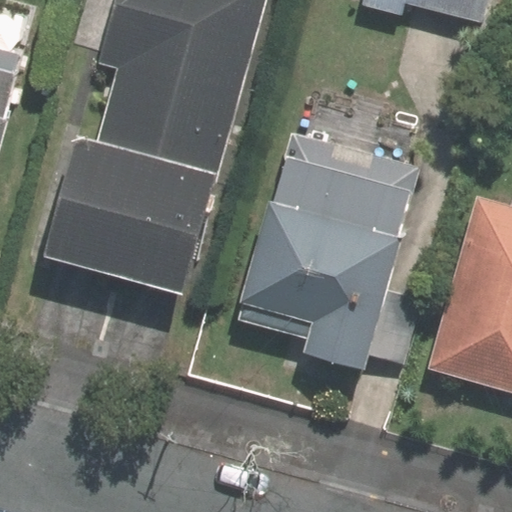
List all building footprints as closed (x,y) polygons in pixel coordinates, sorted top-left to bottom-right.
[(221,167),(267,0),(128,0),(113,59),(130,64),(110,137),(97,134),(65,247),(214,289),(246,175),(221,167)] [(502,0),(379,0),(403,7),(405,0),(431,0),(497,19),(502,0)] [(0,174),(28,75),(0,67),(0,174)] [(421,168),(300,135),(252,310),(327,332),(322,348),(376,363),(379,352),(402,359),(420,297),(396,291),(411,233),(403,231),(421,168)] [(511,206),(490,201),(445,362),(511,381),(511,206)]
